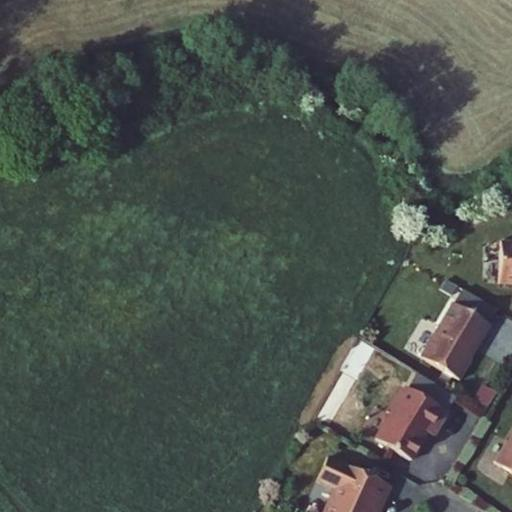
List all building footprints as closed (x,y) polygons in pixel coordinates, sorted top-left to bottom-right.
[(511,244),(484,244),(484,285),(511,284),(511,244)] [(474,327),(440,307),(408,361),(446,382),(458,362),(455,360),(474,327)] [(434,415),(392,391),(362,443),(397,463),(413,435),(420,439),(434,415)] [(511,420),(485,468),(511,483),(511,420)] [(303,484),(321,492),(311,511),(367,511),(378,490),(314,461),(303,484)]
